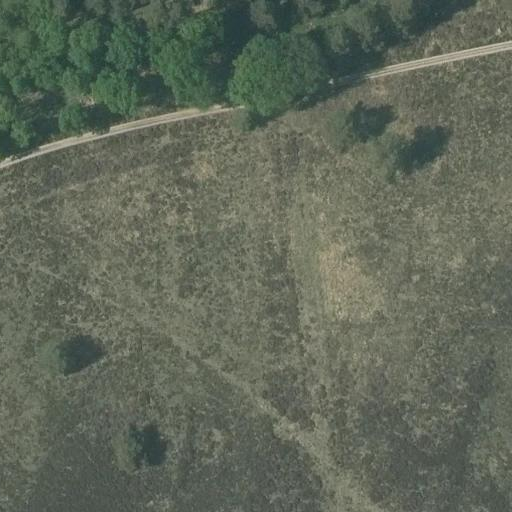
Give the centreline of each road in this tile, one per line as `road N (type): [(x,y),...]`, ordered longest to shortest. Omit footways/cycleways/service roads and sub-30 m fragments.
road 1 (track): [(0,166),(268,100)]
road 2 (track): [(268,100),(511,52)]
